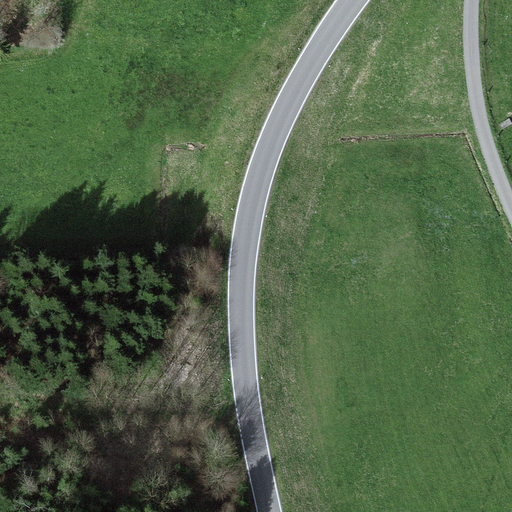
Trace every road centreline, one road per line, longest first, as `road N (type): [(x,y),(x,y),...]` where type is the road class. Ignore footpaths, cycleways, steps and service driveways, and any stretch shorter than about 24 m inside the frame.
road 1 (tertiary): [(266,511),(241,340),(245,227),(296,85),(352,0)]
road 2 (unclassified): [(511,207),(477,103),(472,0)]
